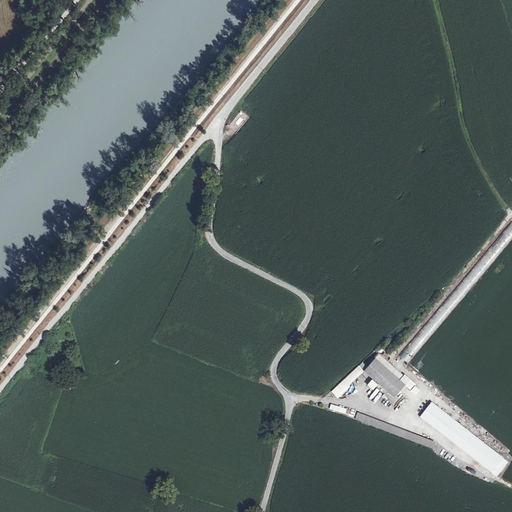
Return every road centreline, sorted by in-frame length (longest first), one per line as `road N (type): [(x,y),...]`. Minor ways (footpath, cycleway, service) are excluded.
road 1 (track): [(0,365),(296,0)]
road 2 (unclassified): [(262,511),(289,411),(272,367),(308,302),(209,240),(218,119)]
road 3 (track): [(0,390),(218,119)]
road 4 (track): [(395,422),(421,384),(390,355),(511,215)]
road 5 (track): [(511,492),(436,438),(281,387)]
road 6 (track): [(435,0),(463,128),(511,213)]
road 7 (tertiary): [(218,119),(314,0)]
road 8 (track): [(0,95),(80,0)]
